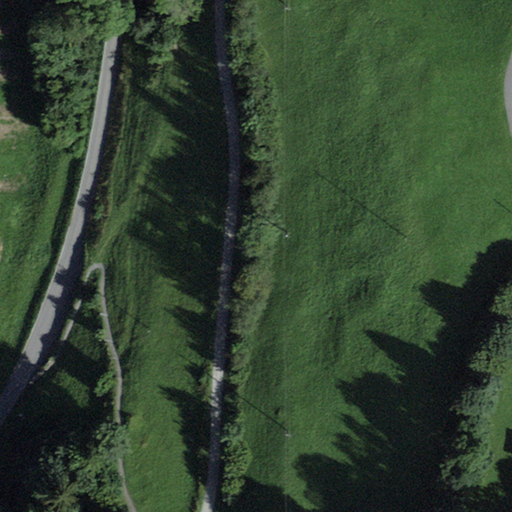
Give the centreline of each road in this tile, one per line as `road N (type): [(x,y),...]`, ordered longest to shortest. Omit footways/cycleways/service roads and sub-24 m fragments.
road 1 (track): [(225,0),(235,217),(202,511)]
road 2 (residential): [(0,413),(66,287),(86,211),(117,0)]
